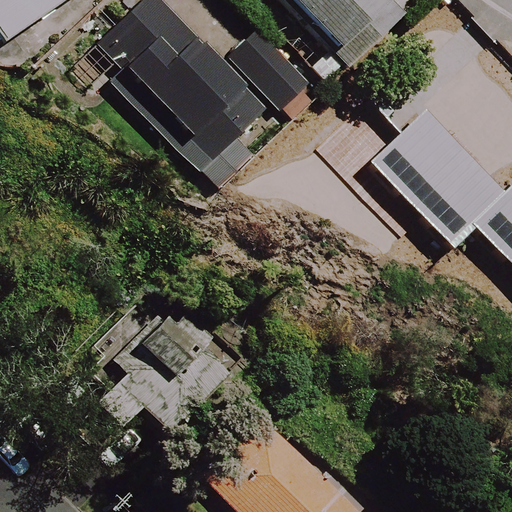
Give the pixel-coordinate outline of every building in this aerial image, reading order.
[(0,0),(0,46),(70,0),(0,0)] [(207,73),(142,0),(61,73),(91,107),(116,84),(176,151),(204,127),(223,148),(293,86),(248,37),(207,73)] [(377,12),(366,0),(263,0),(323,63),(377,12)] [(511,174),(490,195),(417,119),(355,179),(440,268),(462,246),(511,298),(511,174)] [(352,158),(325,130),(282,170),(309,199),(352,158)] [(172,377),(133,344),(112,369),(152,402),(172,377)] [(344,511),(256,425),(193,490),(215,511),(344,511)]
